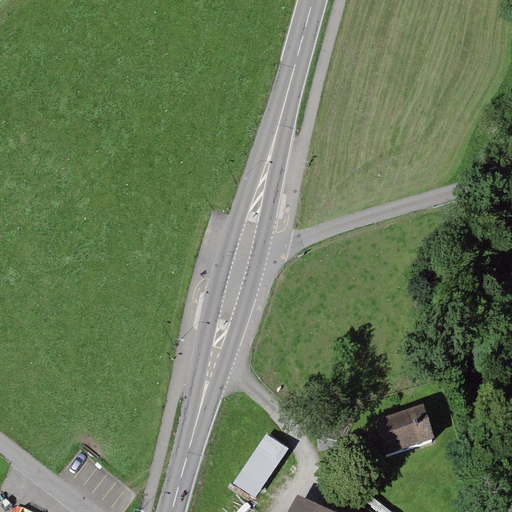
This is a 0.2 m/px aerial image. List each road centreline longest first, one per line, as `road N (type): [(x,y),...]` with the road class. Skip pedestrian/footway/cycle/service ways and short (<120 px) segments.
road 1 (unclassified): [(511,177),(289,245),(248,238)]
road 2 (tertiary): [(272,150),(313,0)]
road 3 (tertiary): [(172,511),(210,373)]
road 4 (tertiary): [(248,238),(210,373)]
